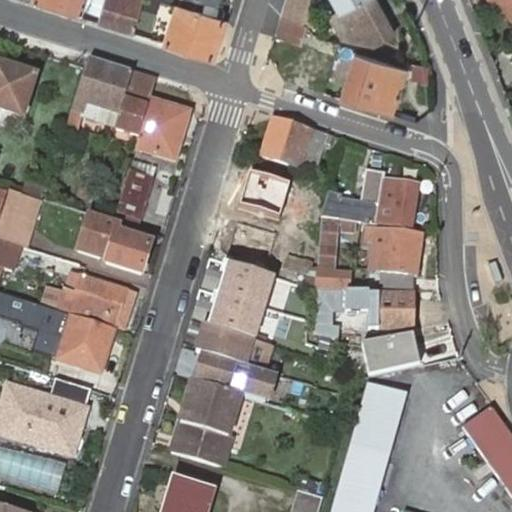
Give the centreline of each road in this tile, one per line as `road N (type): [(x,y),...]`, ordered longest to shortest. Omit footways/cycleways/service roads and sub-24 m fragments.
road 1 (residential): [(511,368),(480,358),(473,345),(456,279),(453,180),(444,155),(234,86)]
road 2 (residential): [(107,511),(234,86)]
road 3 (residential): [(0,9),(234,86)]
road 4 (tertiary): [(490,139),(435,0)]
